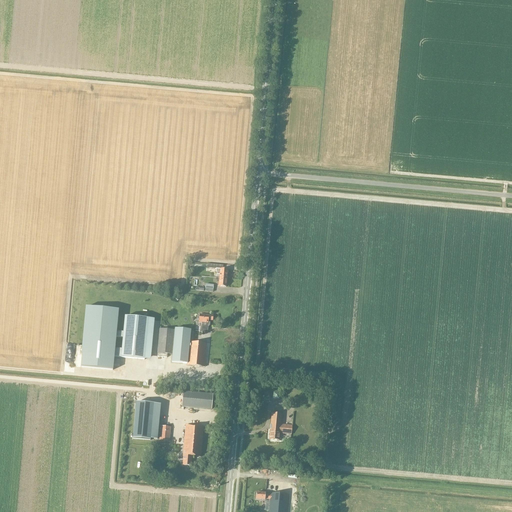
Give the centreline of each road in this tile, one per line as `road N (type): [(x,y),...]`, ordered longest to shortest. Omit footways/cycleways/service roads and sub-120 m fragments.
road 1 (secondary): [(226,511),(257,173)]
road 2 (unclassified): [(257,173),(511,196)]
road 3 (secondary): [(257,173),(272,0)]
